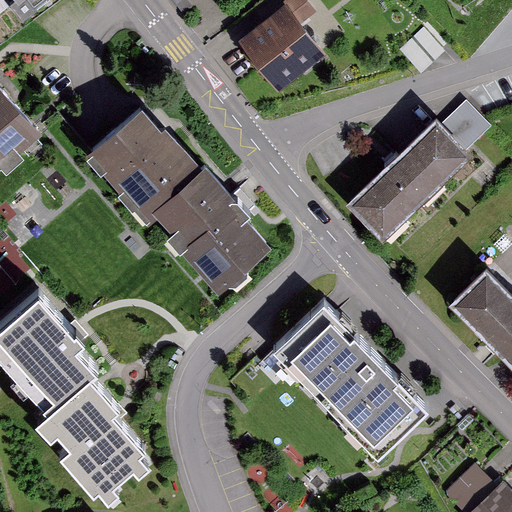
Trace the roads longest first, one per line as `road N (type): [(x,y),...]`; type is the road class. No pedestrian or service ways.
road 1 (residential): [(214,511),(188,429),(199,362),(334,241)]
road 2 (residential): [(511,56),(344,109),(260,150)]
road 3 (unclassified): [(511,423),(334,241)]
road 4 (unclassified): [(260,150),(142,0)]
